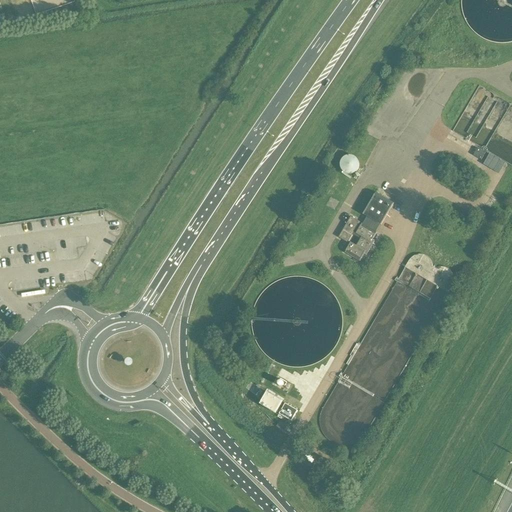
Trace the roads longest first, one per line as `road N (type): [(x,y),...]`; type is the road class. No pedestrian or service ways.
road 1 (motorway): [(352,0),(131,320)]
road 2 (motorway): [(184,296),(386,0)]
road 3 (unclassified): [(155,511),(77,462),(0,385)]
road 4 (secondary): [(137,401),(165,406),(274,511)]
road 5 (motorway): [(205,420),(181,358),(184,296)]
road 6 (secondary): [(290,511),(205,420)]
